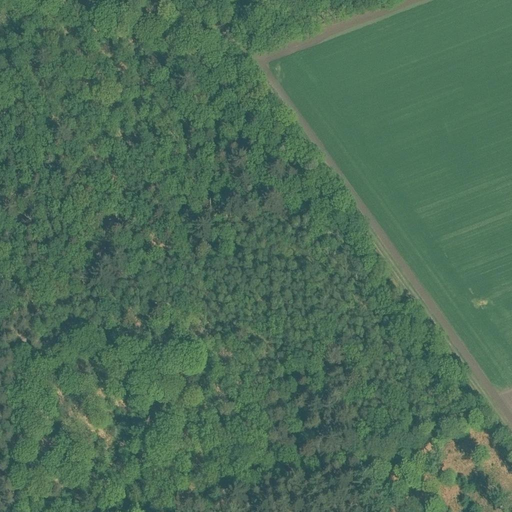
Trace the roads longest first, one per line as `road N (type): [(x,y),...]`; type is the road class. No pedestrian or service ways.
road 1 (track): [(38,323),(23,511)]
road 2 (track): [(146,511),(319,466)]
